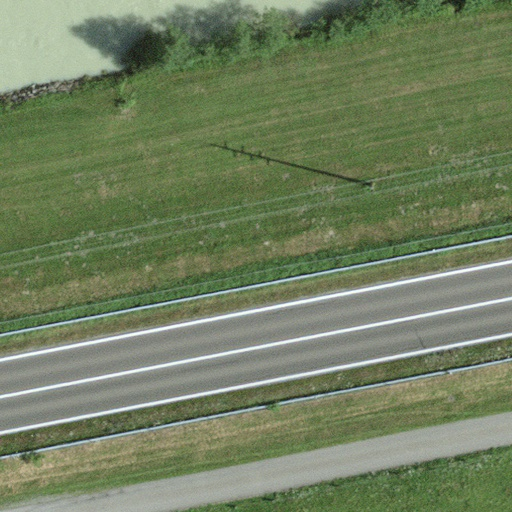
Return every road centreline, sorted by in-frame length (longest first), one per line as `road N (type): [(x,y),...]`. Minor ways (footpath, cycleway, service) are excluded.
road 1 (trunk): [(511,298),(0,397)]
road 2 (unclassified): [(78,511),(511,427)]
